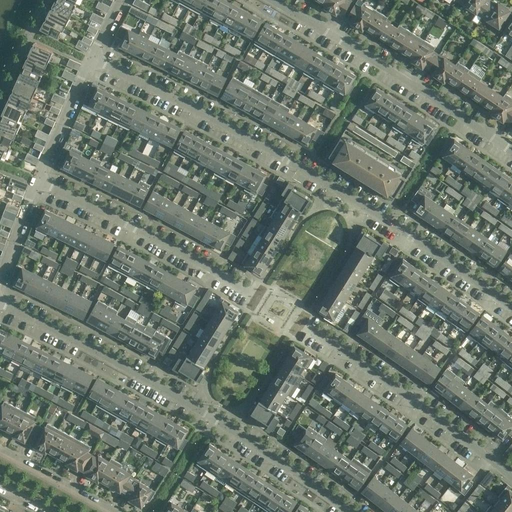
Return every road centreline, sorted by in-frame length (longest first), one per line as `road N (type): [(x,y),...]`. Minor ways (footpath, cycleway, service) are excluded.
road 1 (residential): [(511,308),(421,241),(267,148),(88,58)]
road 2 (residential): [(349,511),(217,419),(0,305)]
road 3 (residential): [(511,151),(269,0)]
road 4 (residential): [(511,475),(301,325)]
road 5 (residential): [(254,298),(35,179)]
road 6 (residential): [(35,179),(88,58)]
road 7 (residential): [(106,511),(0,454)]
